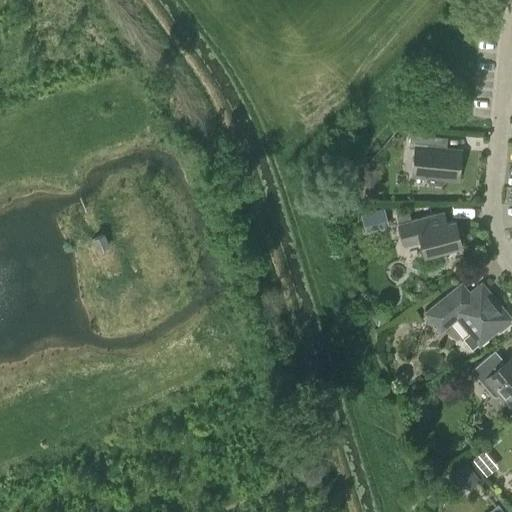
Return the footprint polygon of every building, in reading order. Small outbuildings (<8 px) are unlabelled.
[(446,150),(447,138),(410,135),(409,148),(415,148),(413,175),(426,176),(426,180),(428,183),(441,184),(444,182),(444,178),(457,179),(460,151),(446,150)] [(377,198),(378,186),(362,184),(360,196),(377,198)] [(446,223),(443,211),(398,223),(404,247),(420,242),(424,255),(461,245),(454,221),(446,223)] [(92,240),(105,273),(118,268),(105,234),(92,240)] [(511,322),(511,321),(495,301),(492,303),(479,287),(470,294),(462,284),(427,313),(441,330),(457,317),(470,333),(463,339),(472,350),(497,329),(500,332),(511,322)] [(511,358),(511,357),(505,362),(495,350),(471,371),(493,396),(498,397),(500,395),(511,408),(511,358)] [(453,476),(465,491),(479,480),(467,465),(453,476)]
